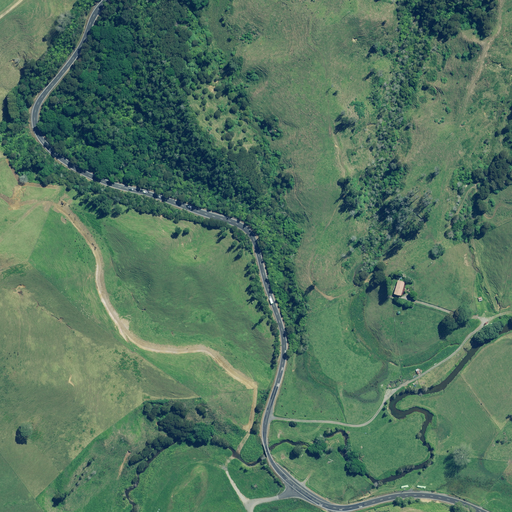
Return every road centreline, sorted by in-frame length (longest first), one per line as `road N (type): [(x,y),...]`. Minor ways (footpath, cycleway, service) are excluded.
road 1 (primary): [(480,511),(415,495),(329,506),(271,461),(264,428),(283,339),(248,230),(82,170),(37,134),(38,102),(106,0)]
road 2 (track): [(511,306),(486,317),(459,348),(388,395),(369,421),(267,416)]
